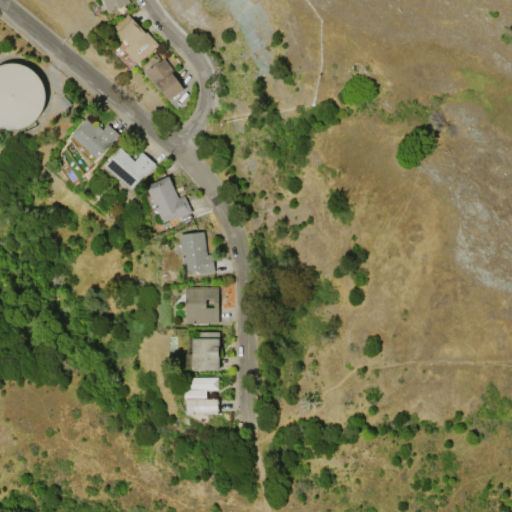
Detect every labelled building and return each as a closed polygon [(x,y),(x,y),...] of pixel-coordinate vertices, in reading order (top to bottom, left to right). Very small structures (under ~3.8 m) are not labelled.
[(127,0),(129,3),(108,12),(102,0),(127,0)] [(144,29),(158,44),(138,63),(125,49),(129,45),(125,40),(125,41),(117,32),(117,31),(113,27),(127,14),(132,18),(143,30),(144,29)] [(164,58),(180,79),(178,80),(185,90),(169,101),(163,92),(161,93),(145,71),(164,58)] [(42,68),(0,66),(0,125),(39,128),(42,68)] [(71,135),(86,118),(95,127),(97,124),(102,129),(107,123),(119,134),(107,146),(108,147),(97,159),(71,135)] [(121,147),(129,155),(128,155),(134,161),(142,152),(155,164),(132,189),(106,165),(119,151),(118,150),(121,147)] [(146,186),(168,176),(178,197),(184,195),(191,211),(176,218),(176,217),(162,223),(146,186)] [(179,234),(204,232),(206,256),(212,255),(214,271),(198,273),(198,269),(184,271),(179,234)] [(185,287),(218,287),(218,323),(185,323),(185,287)] [(219,370),(187,370),(187,353),(186,353),(186,333),(195,333),(195,332),(219,332),(219,370)] [(218,398),(207,399),(206,390),(219,390),(218,377),(186,377),(186,415),(218,414),(218,398)]
